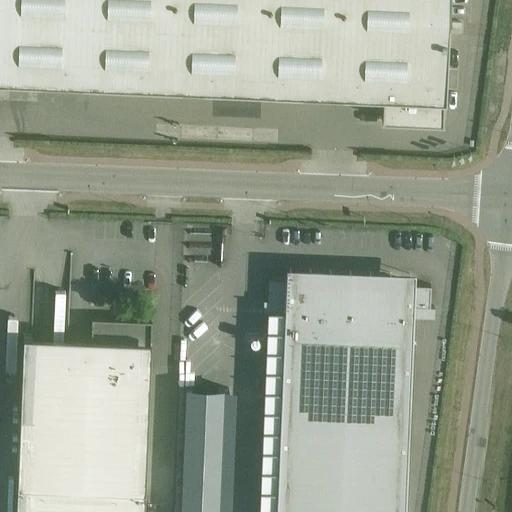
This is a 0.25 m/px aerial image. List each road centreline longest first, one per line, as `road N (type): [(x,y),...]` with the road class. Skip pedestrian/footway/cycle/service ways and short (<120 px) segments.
road 1 (unclassified): [(511,197),(0,176)]
road 2 (unknown): [(252,208),(235,511)]
road 3 (unclassified): [(511,211),(466,511)]
road 4 (unknown): [(167,265),(158,511)]
road 5 (unknown): [(0,415),(11,256)]
road 6 (unknown): [(11,256),(167,265)]
